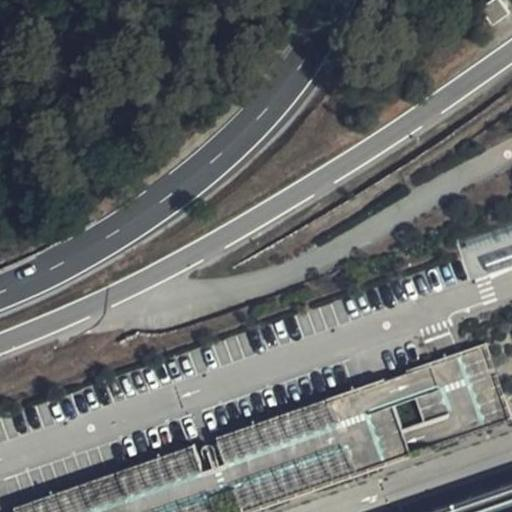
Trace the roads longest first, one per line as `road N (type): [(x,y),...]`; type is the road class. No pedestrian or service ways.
road 1 (tertiary): [(0,342),(217,237),(511,50)]
road 2 (tertiary): [(339,0),(307,60),(245,135),(171,199),(0,290)]
